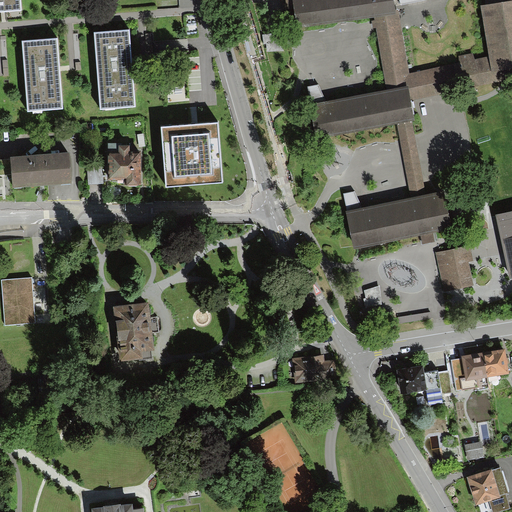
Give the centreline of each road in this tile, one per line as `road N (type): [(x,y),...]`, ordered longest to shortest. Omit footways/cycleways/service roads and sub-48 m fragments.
road 1 (residential): [(0,215),(270,207)]
road 2 (residential): [(210,0),(270,207)]
road 3 (residential): [(348,356),(439,511)]
road 4 (residential): [(270,207),(348,356)]
road 5 (residential): [(348,356),(511,327)]
